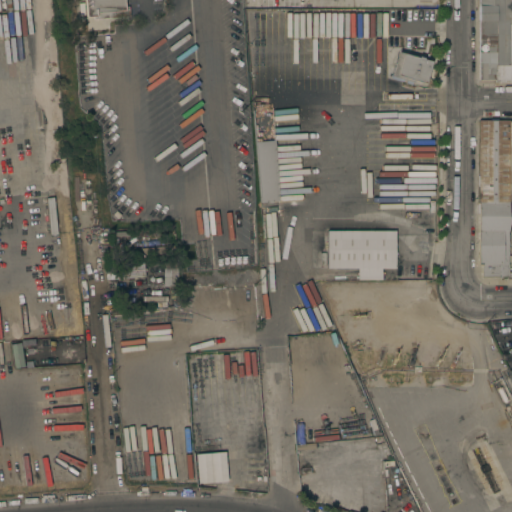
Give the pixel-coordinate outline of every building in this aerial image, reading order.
[(123,0),(124,7),(128,7),(129,16),(93,19),(93,17),(86,18),(84,0),(123,0)] [(511,82),(494,82),(494,80),(478,80),(478,52),(479,52),(486,52),(486,50),(487,50),(487,46),(486,46),(486,43),(478,43),(478,0),(511,0),(511,82)] [(429,60),(396,52),(390,77),(423,85),(429,60)] [(0,65),(9,64),(10,72),(0,73),(0,65)] [(439,106),(440,122),(401,122),(401,106),(439,106)] [(251,111),(251,117),(262,117),(263,128),(267,128),(267,110),(251,111)] [(508,265),(507,265),(507,277),(480,277),(480,265),(477,265),(477,121),(508,121),(508,122),(508,206),(508,234),(508,265)] [(254,141),(257,203),(277,202),(274,141),(254,141)] [(120,215),(117,219),(115,220),(111,217),(115,211),(120,215)] [(0,217),(13,217),(14,228),(0,230),(0,217)] [(342,269),(311,268),(311,231),(394,231),(394,269),(391,269),(391,274),(342,273),(342,269)] [(131,262),(132,277),(112,279),(110,259),(160,255),(161,260),(131,262)] [(164,256),(176,255),(178,286),(166,287),(164,256)] [(118,310),(116,295),(149,292),(150,298),(159,297),(160,306),(118,310)] [(155,313),(155,320),(118,322),(118,315),(155,313)] [(383,463),(387,511),(370,511),(366,464),(365,453),(336,456),(334,442),(372,439),(373,440),(381,439),(392,461),(383,462),(383,463)] [(195,454),(217,453),(217,456),(224,455),(226,475),(219,475),(219,483),(197,485),(195,454)] [(300,467),(316,466),(316,468),(316,472),(300,474),(300,470),(300,467)]
